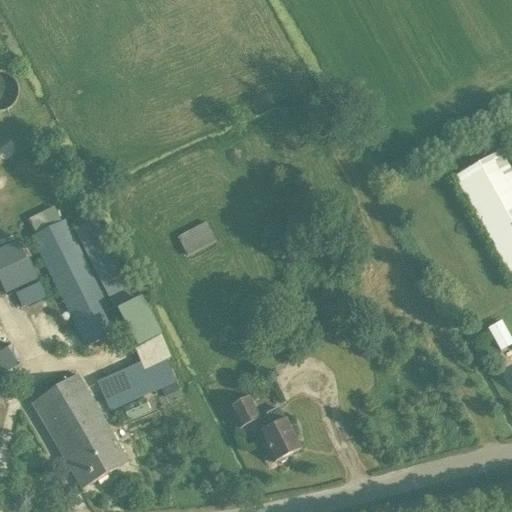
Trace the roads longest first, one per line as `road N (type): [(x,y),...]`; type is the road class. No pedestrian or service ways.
road 1 (track): [(254,0),(499,456)]
road 2 (tertiary): [(295,511),(511,453)]
